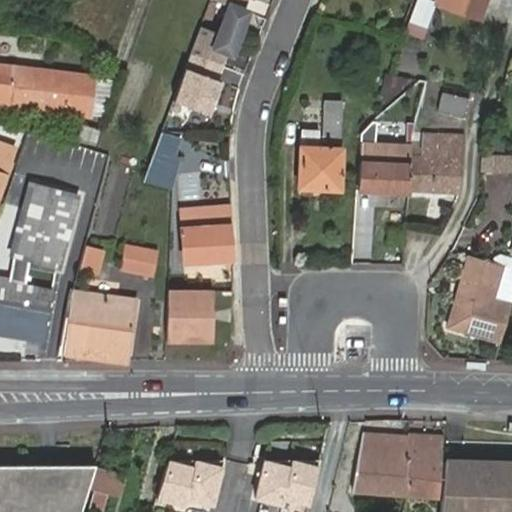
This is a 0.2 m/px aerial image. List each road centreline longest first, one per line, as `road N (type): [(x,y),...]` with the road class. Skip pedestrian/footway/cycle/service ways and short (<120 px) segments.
road 1 (residential): [(296,0),(249,120),(258,390)]
road 2 (residential): [(395,390),(392,300),(357,294),(317,298),(304,390)]
road 3 (tertiary): [(258,390),(0,396)]
